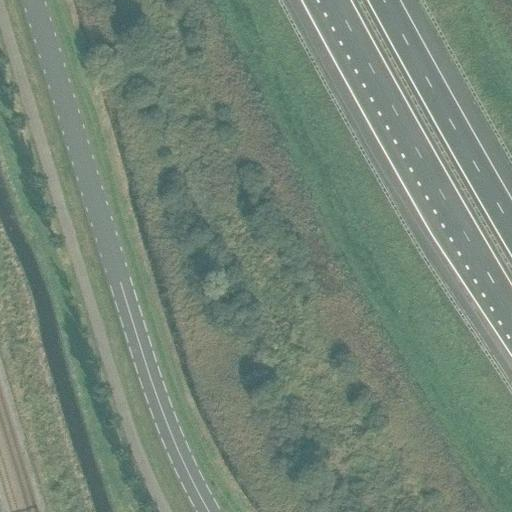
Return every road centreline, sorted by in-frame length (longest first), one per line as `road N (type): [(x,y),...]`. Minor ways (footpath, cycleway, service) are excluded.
road 1 (tertiary): [(202,511),(148,397),(29,0)]
road 2 (motorway): [(330,0),(511,320)]
road 3 (motorway): [(511,235),(383,0)]
